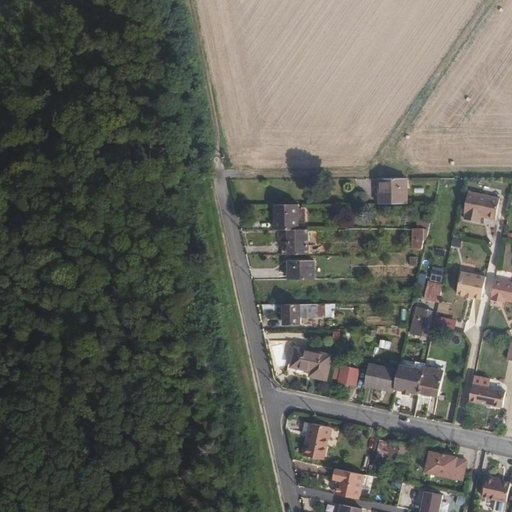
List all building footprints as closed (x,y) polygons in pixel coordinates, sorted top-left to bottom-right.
[(404,179),(379,179),(379,196),(376,196),(376,204),(404,204),(404,179)] [(498,199),(467,192),(462,213),(464,214),(462,220),(478,223),(479,217),(494,220),(498,199)] [(294,205),(270,206),(270,230),(286,230),(294,230),(294,205)] [(286,230),(286,255),(305,255),(305,230),(294,230),(286,230)] [(411,251),(422,251),(422,240),(420,240),(420,230),(411,230),(411,251)] [(284,261),(284,280),(310,280),(310,261),(284,261)] [(444,269),(429,266),(426,284),(440,287),(444,269)] [(485,278),(460,273),(455,295),(463,296),(463,297),(472,299),(472,298),(480,300),(485,278)] [(511,282),(493,279),(489,300),(498,302),(499,299),(503,300),(511,301),(511,282)] [(296,305),(285,306),(285,325),(299,325),(299,318),(323,318),(323,305),(316,305),(315,307),(295,308),(296,305)] [(444,343),(453,346),(456,333),(446,331),(444,343)] [(294,348),(290,366),(308,371),(307,377),(326,381),(331,356),(294,348)] [(421,369),(399,364),(397,373),(393,389),(401,391),(401,393),(409,395),(410,393),(415,394),(421,369)] [(340,369),(336,385),(353,389),(356,373),(355,372),(356,368),(348,367),(347,371),(340,369)] [(397,373),(367,367),(363,388),(392,395),(393,389),(397,373)] [(423,370),(418,392),(438,396),(443,372),(424,367),(423,370)] [(471,385),(467,401),(500,408),(503,392),(471,385)] [(308,434),(307,438),(326,442),(327,439),(329,439),(332,428),(311,424),(309,434),(308,434)] [(326,442),(307,438),(303,456),(322,460),(326,442)] [(382,442),(378,459),(387,461),(388,457),(404,460),(407,447),(382,442)] [(461,481),(465,462),(455,460),(456,458),(429,453),(424,474),(461,481)] [(362,475),(333,469),(331,479),(336,480),(334,490),(358,495),(362,475)] [(485,475),(481,495),(494,498),(494,500),(505,502),(509,479),(485,475)] [(334,490),(333,494),(358,500),(358,495),(334,490)] [(424,492),(419,511),(438,511),(442,495),(424,492)]
